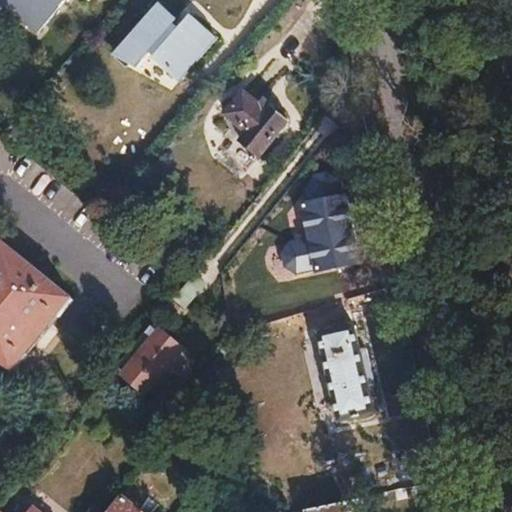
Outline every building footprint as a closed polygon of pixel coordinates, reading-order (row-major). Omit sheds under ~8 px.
[(0,0),(0,6),(33,37),(68,0),(0,0)] [(158,7),(119,52),(135,67),(148,53),(180,81),(217,39),(192,17),(185,25),(167,10),(165,13),(158,7)] [(245,93),(227,114),(250,132),(243,142),(260,156),(280,132),(283,131),(286,129),(288,126),(289,123),(289,119),(287,116),(285,113),(282,111),(278,110),(272,106),(267,111),(245,93)] [(0,112),(0,125),(6,131),(26,110),(14,98),(0,112)] [(361,263),(346,192),(297,203),(304,238),(291,241),(281,254),(284,266),(295,273),(313,269),(314,273),(361,263)] [(0,240),(0,360),(16,373),(74,302),(0,240)] [(186,283),(162,313),(173,322),(219,266),(208,257),(186,283)] [(152,325),(117,368),(145,391),(179,349),(152,325)] [(354,327),(319,335),(340,424),(375,415),(370,391),(377,389),(367,352),(360,353),(354,327)] [(186,439),(169,461),(204,489),(219,465),(186,439)] [(143,511),(125,498),(112,511),(143,511)]
